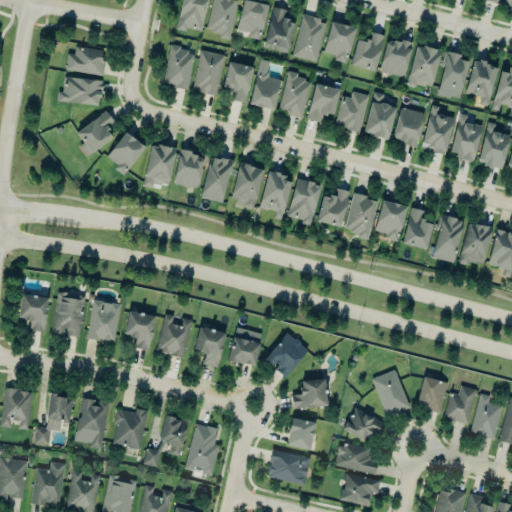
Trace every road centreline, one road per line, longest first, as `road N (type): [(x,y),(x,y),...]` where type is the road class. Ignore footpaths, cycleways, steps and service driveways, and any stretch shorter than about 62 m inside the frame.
road 1 (secondary): [(0,238),(203,273),(511,355)]
road 2 (secondary): [(511,319),(175,233),(0,208)]
road 3 (residential): [(136,103),(154,115),(511,204)]
road 4 (residential): [(255,406),(0,358)]
road 5 (residential): [(0,238),(31,0)]
road 6 (residential): [(511,38),(364,0)]
road 7 (residential): [(9,0),(143,22)]
